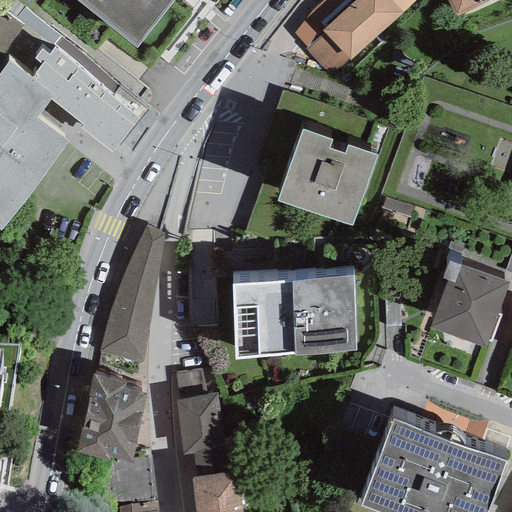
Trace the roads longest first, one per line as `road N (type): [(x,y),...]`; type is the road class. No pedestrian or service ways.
road 1 (secondary): [(191,107),(111,234),(65,389),(43,511)]
road 2 (residential): [(191,107),(166,352),(177,511)]
road 3 (residential): [(380,366),(511,416)]
road 4 (secondary): [(277,0),(191,107)]
